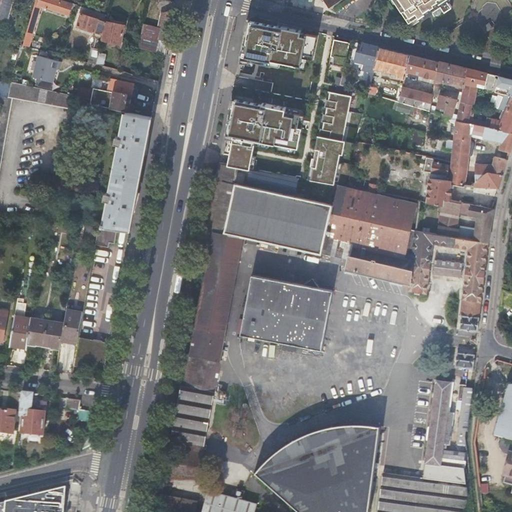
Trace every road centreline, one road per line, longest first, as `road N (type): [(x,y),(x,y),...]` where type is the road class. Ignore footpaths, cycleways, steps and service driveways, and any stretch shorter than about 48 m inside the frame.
road 1 (primary): [(145,398),(229,3)]
road 2 (primary): [(202,0),(127,395)]
road 3 (residential): [(511,70),(229,3)]
road 4 (residential): [(511,355),(487,348),(511,197)]
road 5 (residential): [(127,395),(0,377)]
